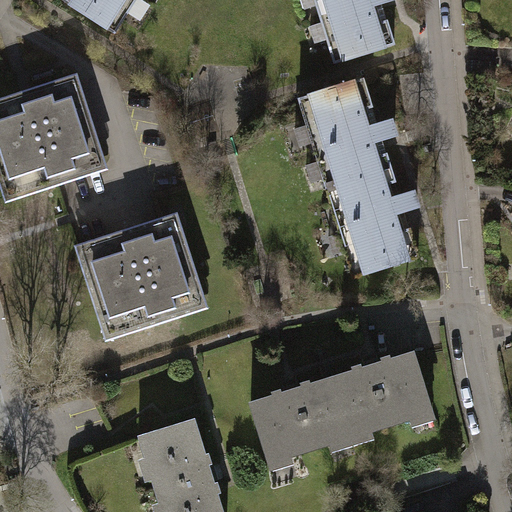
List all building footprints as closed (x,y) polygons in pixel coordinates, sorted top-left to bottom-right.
[(73,0),(70,6),(124,40),(149,0),(73,0)] [(315,0),(335,70),(394,54),(382,7),(400,2),(399,0),(315,0)] [(81,70),(0,96),(0,187),(5,204),(113,168),(81,70)] [(360,82),(306,97),(332,184),(391,167),(385,144),(405,138),(399,116),(372,123),(360,82)] [(398,194),(391,167),(332,184),(361,284),(422,267),(407,215),(422,211),(416,189),(398,194)] [(180,212),(78,244),(106,337),(211,304),(180,212)] [(421,354),(334,381),(356,450),(380,442),(379,437),(414,426),(416,433),(443,424),(421,354)] [(334,381),(250,406),(272,477),(300,469),(298,462),(334,451),(336,457),(356,450),(334,381)] [(142,430),(150,455),(140,458),(147,480),(154,478),(161,501),(153,504),(155,511),(229,511),(200,412),(142,430)]
